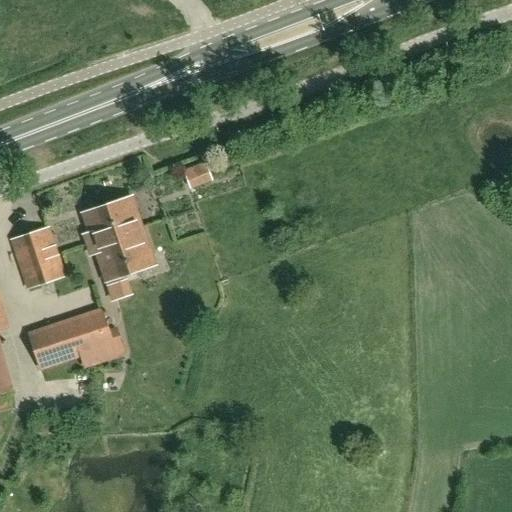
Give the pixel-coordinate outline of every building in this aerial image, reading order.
[(198,188),(222,178),(214,158),(178,173),(182,182),(193,177),(198,188)] [(142,226),(132,198),(83,214),(93,243),(142,226)] [(155,265),(142,226),(93,243),(106,281),(155,265)] [(64,277),(49,232),(48,229),(13,242),(28,289),(64,277)] [(102,310),(28,335),(39,368),(81,354),(85,366),(125,352),(121,340),(113,343),(102,310)] [(0,395),(14,391),(0,338),(0,395)]
